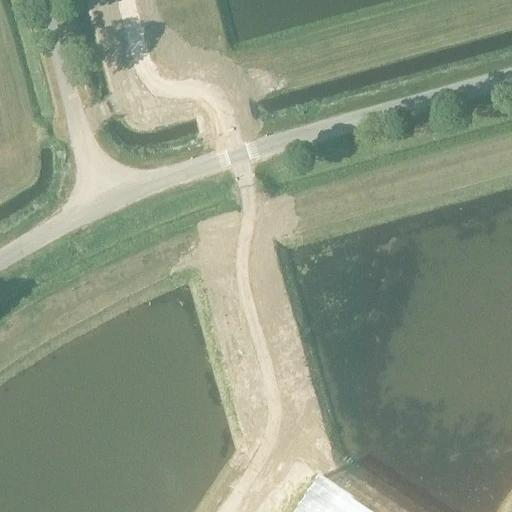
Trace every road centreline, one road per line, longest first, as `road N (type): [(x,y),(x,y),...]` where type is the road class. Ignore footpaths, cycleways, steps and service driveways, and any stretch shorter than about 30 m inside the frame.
road 1 (unclassified): [(104,202),(236,155),(511,77)]
road 2 (unclassified): [(104,202),(41,0)]
